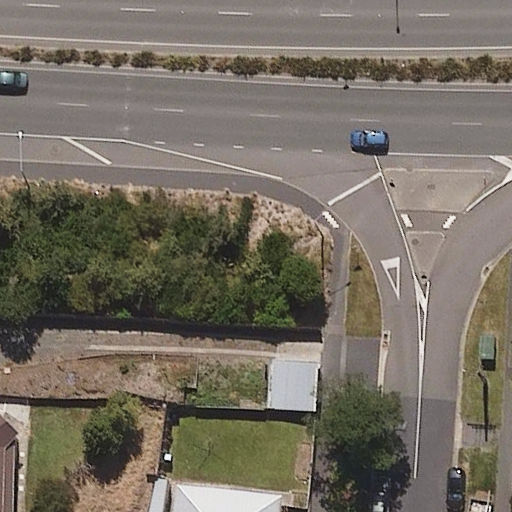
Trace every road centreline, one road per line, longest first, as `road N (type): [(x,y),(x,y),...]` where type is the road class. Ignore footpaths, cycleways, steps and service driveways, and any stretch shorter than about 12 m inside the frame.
road 1 (trunk): [(0,2),(511,10)]
road 2 (trunk): [(422,376),(398,284),(358,185),(273,117)]
road 3 (trunk): [(273,117),(0,101)]
road 4 (trunk): [(511,123),(273,117)]
road 5 (trunk): [(511,211),(487,224),(422,376)]
road 6 (residential): [(418,511),(430,405),(422,376)]
